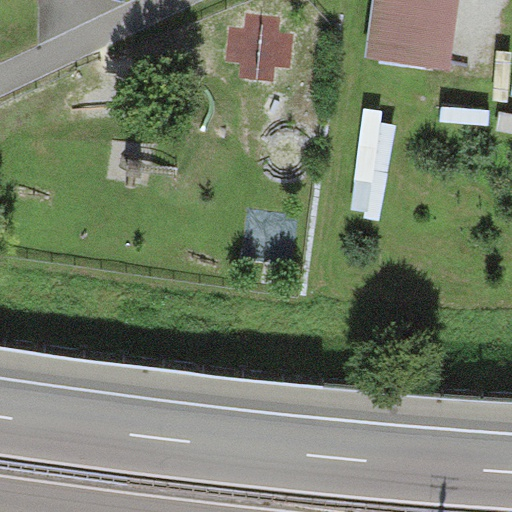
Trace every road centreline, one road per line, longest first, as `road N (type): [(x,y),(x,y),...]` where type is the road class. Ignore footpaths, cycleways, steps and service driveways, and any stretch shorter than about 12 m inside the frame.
road 1 (motorway): [(511,470),(0,414)]
road 2 (residential): [(0,89),(178,0)]
